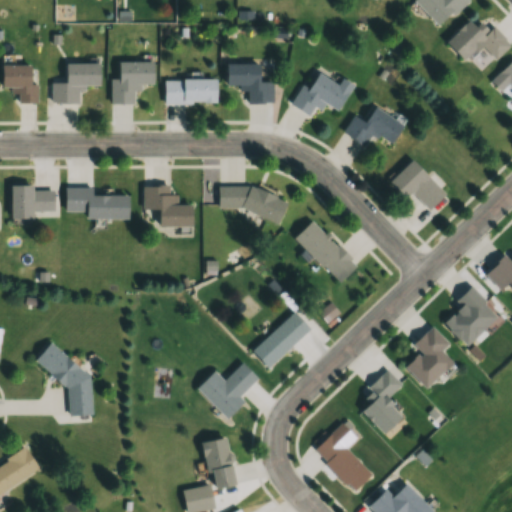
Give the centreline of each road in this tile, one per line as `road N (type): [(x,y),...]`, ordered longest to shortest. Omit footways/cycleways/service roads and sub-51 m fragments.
road 1 (residential): [(0,144),(286,150),(331,179),(422,276)]
road 2 (residential): [(315,511),(277,466),(281,412),(511,188)]
